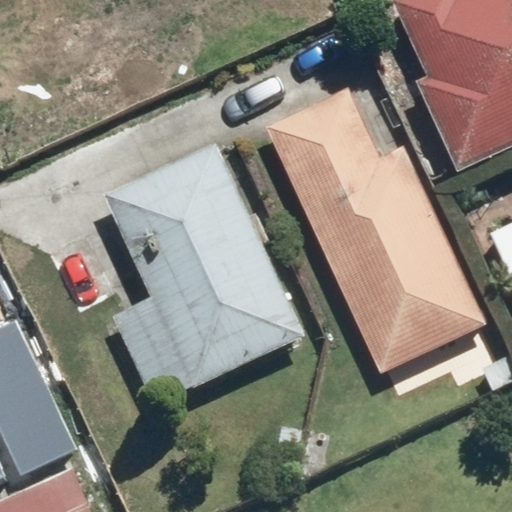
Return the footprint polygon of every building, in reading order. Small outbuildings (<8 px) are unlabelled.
[(511,0),(419,0),(388,14),(462,180),(511,157),(511,0)] [(353,97),(270,135),(386,382),(491,333),(407,155),(385,166),(353,97)] [(311,344),(220,152),(108,204),(155,305),(117,322),(161,415),(311,344)] [(0,490),(10,486),(0,463),(0,490)] [(92,511),(75,476),(0,510),(0,511),(92,511)]
